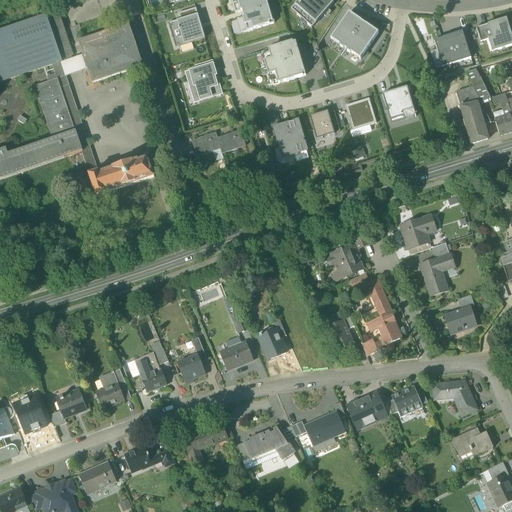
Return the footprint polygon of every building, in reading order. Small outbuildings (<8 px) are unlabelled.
[(29,0),(0,10),(0,21),(42,7),(39,0),(29,0)] [(230,0),(235,13),(241,11),(238,3),(237,0),(230,0)] [(244,0),(245,1),(238,3),(241,11),(242,11),(244,17),(242,17),(245,26),(252,24),(253,30),(270,25),(269,23),(273,22),(266,0),(244,0)] [(267,0),(266,0),(273,22),(269,23),(270,25),(274,23),(267,0)] [(299,0),(295,5),(316,24),(334,3),(330,0),(299,0)] [(312,28),(316,24),(295,5),(291,10),(312,28)] [(178,13),(180,20),(197,14),(196,8),(178,13)] [(339,45),(340,45),(345,49),(346,50),(352,54),(353,54),(355,50),(363,56),(379,33),(366,25),(362,22),(349,13),(334,35),(342,41),(339,45)] [(0,32),(0,82),(52,65),(61,62),(61,61),(73,56),(59,14),(46,18),(46,17),(0,32)] [(180,20),(168,23),(173,39),(176,38),(178,46),(180,46),(191,42),(205,38),(197,14),(180,20)] [(241,33),(247,32),(245,26),(242,17),(237,19),(241,33)] [(488,39),(488,40),(494,38),(498,51),(511,46),(511,35),(507,19),(488,25),(492,38),(488,39)] [(78,42),(83,56),(83,55),(88,70),(92,84),(143,66),(129,25),(78,42)] [(492,38),(488,25),(476,28),(481,43),(488,40),(488,39),(492,38)] [(463,32),(454,35),(455,39),(457,38),(460,48),(467,46),(463,32)] [(331,39),(339,45),(342,41),(334,35),(331,39)] [(437,50),(440,60),(446,58),(449,66),(471,59),(467,46),(460,48),(457,38),(455,39),(454,35),(448,37),(448,38),(444,40),(443,38),(434,41),(437,50)] [(492,53),(498,51),(494,38),(488,40),(492,53)] [(268,60),(273,74),(275,74),(278,84),(306,76),(295,41),(268,49),(271,59),(268,60)] [(191,42),(180,46),(182,53),(194,50),(191,42)] [(271,59),(268,49),(264,51),(265,54),(262,55),(270,83),(273,82),(274,85),(278,84),(275,74),(273,74),(271,75),(267,61),(268,60),(271,59)] [(360,60),(363,56),(355,50),(353,54),(360,60)] [(433,62),(440,60),(437,50),(430,52),(433,62)] [(256,53),(266,87),(274,85),(273,82),(270,83),(262,55),(265,54),(264,51),(256,53)] [(66,77),(88,70),(83,55),(83,56),(62,63),(66,77)] [(442,68),(449,66),(446,58),(440,60),(442,68)] [(99,173),(66,77),(62,63),(61,62),(52,65),(57,80),(58,80),(75,132),(76,132),(83,152),(82,152),(90,176),(99,173)] [(216,75),(213,65),(197,69),(190,71),(194,86),(196,86),(200,100),(211,97),(209,89),(217,86),(214,76),(216,75)] [(195,89),(198,101),(200,100),(196,86),(194,86),(190,71),(186,73),(191,90),(195,89)] [(466,74),(474,90),(481,104),(490,99),(476,71),(466,74)] [(209,89),(211,97),(221,94),(216,75),(214,76),(217,86),(209,89)] [(35,87),(53,140),(75,132),(58,80),(57,80),(35,87)] [(486,114),(481,104),(474,90),(457,95),(461,108),(478,104),(481,116),(486,114)] [(414,110),(408,91),(397,94),(397,91),(381,96),(385,111),(387,110),(391,124),(405,120),(403,113),(414,110)] [(504,111),(506,117),(511,115),(507,100),(506,95),(493,99),(495,105),(501,103),(504,111)] [(370,126),(377,124),(369,99),(345,106),(353,131),(370,126)] [(489,140),(484,126),(481,116),(478,104),(461,108),(472,145),(489,140)] [(405,120),(416,117),(414,110),(403,113),(405,120)] [(334,111),(328,113),(334,133),(340,132),(334,111)] [(493,114),(495,120),(506,117),(504,111),(493,114)] [(320,116),(319,114),(310,117),(317,140),(335,134),(334,133),(328,113),(320,116)] [(486,114),(481,116),(484,126),(491,124),(490,121),(486,114)] [(500,137),(511,133),(511,116),(511,115),(506,117),(495,120),(500,137)] [(27,120),(20,116),(17,121),(24,125),(27,120)] [(283,125),(273,128),(279,147),(282,146),(284,153),(292,150),(293,155),(294,155),(306,151),(307,151),(298,120),(290,123),(289,122),(289,125),(286,126),(285,124),(283,125)] [(372,132),(370,126),(353,131),(350,132),(352,138),(372,132)] [(192,142),(198,158),(213,153),(221,151),(222,155),(245,147),(240,131),(217,139),(215,134),(192,142)] [(76,132),(75,132),(53,140),(8,155),(6,149),(0,151),(0,180),(82,152),(83,152),(76,132)] [(282,146),(279,147),(282,158),(293,155),(292,150),(284,153),(282,146)] [(363,149),(353,152),(355,160),(366,157),(363,149)] [(223,159),(222,155),(221,151),(213,153),(216,162),(223,159)] [(306,151),(294,155),(296,162),(309,159),(306,151)] [(99,174),(99,173),(90,176),(90,177),(97,198),(100,206),(109,203),(106,194),(143,182),(155,178),(148,158),(99,174)] [(456,198),(448,201),(450,207),(458,204),(456,198)] [(401,228),(409,251),(429,244),(426,233),(435,230),(431,217),(401,228)] [(357,248),(358,250),(372,244),(367,232),(350,240),(354,249),(357,248)] [(502,259),(509,282),(511,281),(511,241),(504,244),(508,257),(502,259)] [(411,257),(432,250),(430,244),(429,244),(409,251),(411,257)] [(446,245),(432,250),(435,261),(450,256),(446,245)] [(338,274),(341,280),(346,277),(348,278),(349,276),(364,270),(357,255),(360,254),(358,250),(357,248),(354,249),(344,253),(343,252),(342,252),(340,251),(339,253),(331,257),(331,258),(329,260),(332,267),(335,266),(338,274)] [(420,266),(431,298),(448,292),(442,273),(455,269),(450,256),(435,261),(420,266)] [(334,282),(341,280),(338,274),(331,277),(334,282)] [(350,282),(353,291),(366,285),(370,284),(366,275),(350,282)] [(366,285),(381,319),(392,314),(393,314),(378,280),(370,284),(366,285)] [(509,298),(505,287),(496,289),(500,301),(509,298)] [(458,301),(461,311),(471,307),(471,308),(474,307),(471,297),(458,301)] [(448,322),(452,333),(462,329),(463,331),(477,326),(471,308),(471,307),(461,311),(444,317),(446,323),(448,322)] [(231,317),(238,335),(244,332),(237,314),(231,317)] [(377,353),(385,350),(386,349),(385,347),(392,344),(403,339),(392,314),(381,319),(372,323),(376,332),(379,331),(382,338),(379,339),(380,342),(374,345),(377,353)] [(344,321),(348,331),(354,328),(348,315),(342,318),(343,321),(344,321)] [(326,329),(334,349),(347,344),(348,347),(354,344),(348,331),(344,321),(343,321),(326,329)] [(277,329),(281,339),(287,336),(281,323),(275,326),(276,329),(277,329)] [(371,334),(376,332),(372,323),(367,325),(371,334)] [(258,337),(267,358),(275,354),(277,357),(286,353),(283,347),(284,346),(281,339),(277,329),(276,329),(258,337)] [(192,341),(197,353),(203,350),(198,339),(192,341)] [(362,346),(367,358),(377,353),(374,345),(373,341),(362,346)] [(150,346),(153,354),(163,350),(160,342),(150,346)] [(220,354),(227,371),(253,361),(246,343),(220,354)] [(393,346),(392,344),(385,347),(386,349),(385,350),(387,352),(389,352),(392,351),(393,349),(393,346)] [(153,354),(158,366),(168,362),(163,350),(153,354)] [(204,351),(203,350),(197,353),(198,357),(201,363),(207,361),(204,351)] [(141,376),(142,378),(160,371),(158,366),(153,354),(141,359),(142,363),(136,365),(141,376)] [(178,365),(184,381),(192,378),(193,380),(206,375),(201,363),(198,357),(178,365)] [(133,379),(141,376),(136,365),(134,358),(121,363),(125,374),(130,372),(133,379)] [(118,385),(125,401),(131,398),(120,371),(114,373),(118,385)] [(161,371),(160,371),(142,378),(148,393),(167,386),(161,371)] [(100,379),(104,390),(118,385),(114,373),(100,379)] [(457,404),(462,417),(477,411),(465,383),(433,387),(435,399),(450,397),(449,396),(456,395),(459,403),(457,404)] [(125,401),(118,385),(104,390),(97,393),(96,394),(101,407),(114,402),(115,404),(125,401)] [(398,413),(400,419),(410,414),(409,412),(420,407),(421,407),(422,407),(421,406),(415,392),(414,389),(408,391),(409,393),(406,395),(405,393),(392,398),(394,401),(399,413),(398,413)] [(415,392),(421,406),(428,404),(421,389),(415,392)] [(61,412),(64,420),(65,419),(73,416),(74,414),(87,409),(79,390),(70,394),(71,395),(56,401),(61,412)] [(35,397),(40,408),(45,406),(41,394),(35,397)] [(373,417),(375,423),(387,418),(381,405),(377,394),(370,397),(371,399),(356,405),(355,406),(360,417),(362,422),(373,417)] [(449,396),(450,397),(453,397),(457,404),(459,403),(456,395),(449,396)] [(40,408),(35,397),(14,405),(26,435),(47,427),(40,408)] [(370,397),(355,404),(356,405),(371,399),(370,397)] [(394,401),(387,404),(393,416),(398,413),(399,413),(394,401)] [(387,418),(393,416),(387,404),(387,402),(381,405),(387,418)] [(337,412),(340,420),(346,417),(340,404),(334,407),(336,412),(337,412)] [(347,407),(353,420),(360,417),(355,406),(356,405),(355,404),(347,407)] [(8,418),(10,417),(12,415),(12,413),(12,410),(10,409),(8,408),(5,409),(0,410),(0,440),(13,435),(6,418),(8,418)] [(49,416),(54,428),(66,423),(65,419),(64,420),(61,412),(49,416)] [(315,435),(319,443),(333,436),(334,439),(347,434),(340,420),(337,412),(336,412),(324,417),(326,420),(308,428),(312,436),(315,435)] [(326,420),(324,417),(307,425),(308,428),(326,420)] [(360,417),(353,420),(358,431),(375,423),(373,417),(362,422),(360,417)] [(302,422),(296,425),(301,436),(307,434),(305,429),(302,422)] [(221,423),(210,428),(215,439),(217,439),(218,442),(227,438),(221,423)] [(216,443),(215,439),(210,428),(209,425),(201,428),(202,431),(191,435),(192,437),(184,440),(186,446),(185,446),(195,470),(205,466),(199,450),(216,443)] [(296,438),(301,436),(296,425),(291,427),(296,438)] [(279,432),(287,444),(296,440),(296,438),(291,427),(279,432)] [(313,448),(334,439),(333,436),(319,443),(315,435),(312,436),(308,428),(305,429),(307,434),(313,448)] [(453,442),(460,457),(478,448),(481,455),(494,449),(486,433),(480,436),(477,431),(453,442)] [(250,459),(250,460),(276,449),(278,452),(281,457),(284,461),(294,455),(287,444),(279,432),(269,436),(268,434),(251,441),(244,444),(250,459)] [(334,439),(313,448),(317,456),(337,447),(334,439)] [(236,446),(242,462),(242,461),(250,459),(244,444),(236,446)] [(142,470),(152,466),(150,460),(149,457),(146,448),(125,456),(131,473),(142,469),(142,470)] [(463,463),(481,455),(478,448),(460,457),(463,463)] [(252,463),(278,452),(276,449),(250,460),(252,463)] [(166,467),(174,464),(169,452),(161,455),(163,461),(166,467)] [(250,459),(242,461),(246,471),(281,457),(278,452),(252,463),(250,460),(250,459)] [(161,455),(150,460),(152,466),(163,461),(161,455)] [(101,466),(106,479),(114,475),(119,473),(114,460),(100,466),(100,467),(101,466)] [(177,472),(174,464),(166,467),(169,475),(177,472)] [(496,481),(509,475),(503,464),(491,470),(496,481)] [(79,476),(88,496),(109,486),(106,479),(101,466),(100,467),(79,476)] [(496,481),(491,470),(483,474),(488,484),(496,481)] [(117,483),(114,475),(106,479),(109,486),(117,483)] [(498,499),(502,507),(504,507),(506,511),(511,509),(511,490),(511,488),(506,477),(509,476),(509,475),(496,481),(488,484),(495,500),(498,499)] [(65,483),(71,496),(77,493),(71,480),(65,483)] [(77,511),(71,496),(65,483),(65,481),(54,486),(54,487),(48,490),(47,489),(36,493),(37,495),(42,508),(43,511),(77,511)] [(0,507),(1,511),(14,511),(16,511),(15,509),(21,506),(22,509),(27,506),(20,490),(0,498),(0,507)] [(30,498),(35,511),(42,508),(37,495),(30,498)] [(124,511),(132,509),(128,499),(119,503),(122,511),(124,511)] [(196,509),(193,500),(186,503),(189,511),(196,509)] [(218,511),(225,509),(221,501),(215,504),(218,511)]
